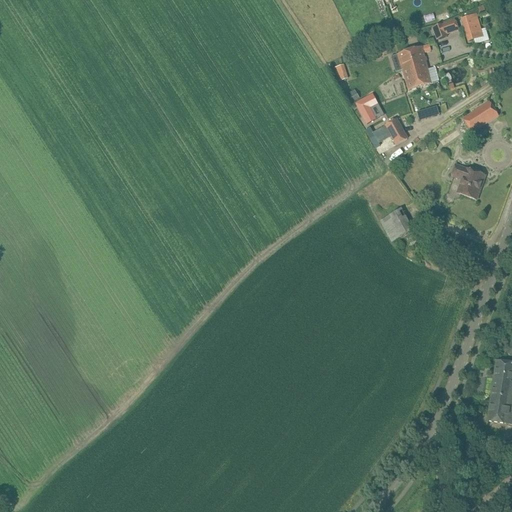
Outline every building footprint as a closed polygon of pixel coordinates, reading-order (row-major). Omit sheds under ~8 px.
[(483,37),(476,16),(462,20),(469,42),(483,37)] [(437,41),(447,37),(443,25),(432,28),(437,41)] [(398,55),(391,57),(395,73),(402,71),(403,71),(418,67),(419,72),(424,70),(425,72),(428,71),(424,53),(431,51),(429,46),(422,48),(398,55)] [(343,66),(335,68),(340,82),(347,79),(343,66)] [(418,67),(403,71),(408,91),(422,87),(422,86),(431,84),(428,71),(425,72),(424,70),(419,72),(418,67)] [(356,93),(348,98),(352,103),(360,99),(356,93)] [(371,95),(354,104),(365,125),(382,116),(371,95)] [(464,120),(472,133),(498,116),(489,104),(464,120)] [(408,139),(397,119),(385,126),(396,146),(408,139)] [(430,152),(437,148),(433,141),(426,144),(430,152)] [(485,177),(456,166),(450,179),(464,185),(459,194),(476,200),(485,177)] [(379,222),(391,243),(413,230),(401,210),(379,222)] [(511,364),(497,362),(488,421),(511,424),(511,364)]
